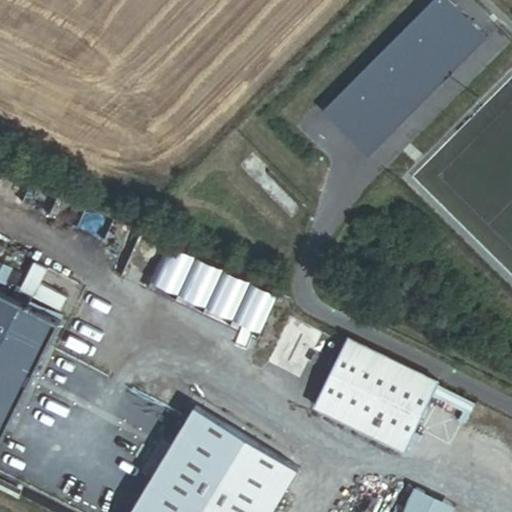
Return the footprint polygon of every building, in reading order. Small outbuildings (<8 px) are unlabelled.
[(453,0),(427,0),(321,108),(367,153),(486,32),(453,0)] [(0,435),(54,314),(0,289),(0,435)] [(439,384),(349,339),(315,405),(406,450),(439,384)] [(272,511),(299,469),(196,407),(132,511),(272,511)] [(416,489),(406,510),(409,511),(453,511),(456,508),(416,489)]
